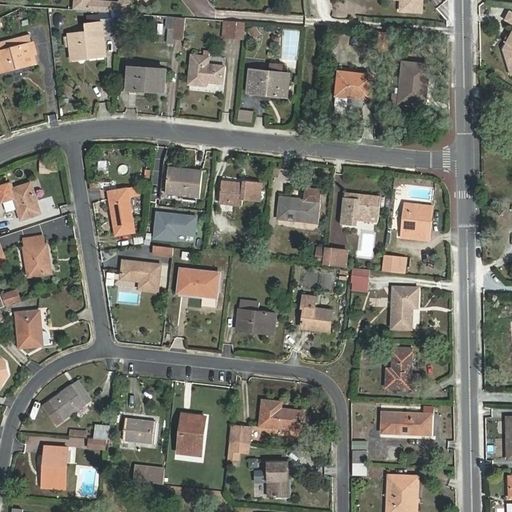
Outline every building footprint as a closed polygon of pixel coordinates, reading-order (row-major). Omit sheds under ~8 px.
[(106,13),(107,2),(93,1),(92,0),(74,0),(75,3),(89,4),(88,11),(106,13)] [(122,0),(119,3),(107,2),(106,13),(123,14),(133,5),(128,0),(122,0)] [(403,0),(403,11),(421,12),(422,0),(403,0)] [(89,4),(75,3),(74,10),(88,11),(89,4)] [(106,27),(113,26),(112,17),(105,17),(106,27)] [(175,38),(184,38),(186,19),(172,18),(171,26),(177,27),(175,38)] [(88,51),(88,56),(107,53),(104,21),(87,23),(88,32),(69,34),(70,53),(88,51)] [(222,38),(228,39),(230,22),(224,21),(222,38)] [(228,39),(243,40),(245,23),(230,22),(228,39)] [(379,53),(387,54),(389,34),(380,33),(379,53)] [(0,42),(0,52),(33,44),(31,35),(0,42)] [(33,44),(0,52),(0,70),(1,72),(39,62),(35,44),(33,44)] [(209,57),(191,55),(188,84),(206,87),(206,82),(222,83),(223,66),(208,65),(209,57)] [(429,64),(404,62),(399,102),(424,104),(429,64)] [(259,79),(248,78),(246,94),(289,99),(290,91),(280,90),(283,72),(283,65),(273,64),(272,71),(260,70),(259,79)] [(167,70),(130,66),(127,89),(164,93),(167,70)] [(259,79),(260,70),(249,69),(248,78),(259,79)] [(291,73),(283,72),(280,90),(290,91),(291,73)] [(372,77),(338,73),(336,96),(347,97),(369,100),(372,77)] [(336,96),(335,106),(346,107),(347,97),(336,96)] [(256,111),(240,110),(239,121),(255,123),(256,111)] [(45,164),(35,166),(37,173),(47,171),(45,164)] [(200,198),(204,170),(169,166),(166,193),(200,198)] [(244,182),(221,179),(219,203),(242,206),(243,198),(261,201),(263,182),(244,179),(244,182)] [(12,183),(0,187),(6,201),(15,198),(21,218),(41,211),(32,182),(14,188),(12,183)] [(141,195),(140,186),(109,191),(116,236),(137,232),(132,197),(141,195)] [(319,222),(322,200),(323,188),(309,187),(308,198),(281,195),(278,217),(319,222)] [(359,213),(379,216),(381,195),(363,193),(363,198),(345,195),(341,224),(358,225),(359,219),(359,213)] [(402,236),(426,239),(432,239),(434,220),(435,207),(407,203),(402,236)] [(198,216),(159,212),(156,237),(177,240),(178,233),(196,234),(198,216)] [(45,242),(44,236),(24,238),(31,277),(54,273),(48,242),(45,242)] [(155,253),(169,255),(170,247),(156,245),(155,253)] [(342,267),(344,249),(325,246),(325,249),(323,263),(323,264),(342,267)] [(351,250),(344,249),(342,267),(349,268),(351,250)] [(404,258),(387,257),(386,272),(403,274),(404,258)] [(162,264),(124,260),(122,278),(138,279),(138,276),(142,276),(142,280),(141,289),(160,291),(162,264)] [(222,272),(182,267),(179,294),(219,298),(222,272)] [(352,281),(370,284),(372,271),(353,268),(352,281)] [(370,284),(352,281),(351,288),(369,290),(370,284)] [(419,286),(392,286),(392,329),(414,329),(414,307),(419,307),(419,286)] [(19,288),(2,292),(5,305),(22,301),(19,288)] [(237,323),(258,326),(276,328),(278,313),(261,311),(261,302),(240,299),(237,323)] [(331,330),(332,309),(305,306),(303,327),(331,330)] [(19,347),(39,346),(38,327),(44,327),(43,311),(17,313),(19,347)] [(257,332),(258,326),(237,323),(236,330),(257,332)] [(276,328),(258,326),(257,332),(276,334),(276,328)] [(410,387),(411,372),(412,349),(393,348),(393,369),(387,368),(386,388),(410,387)] [(0,383),(3,386),(10,374),(5,357),(0,353),(0,383)] [(421,373),(411,372),(410,387),(420,387),(421,373)] [(73,384),(88,403),(94,398),(80,379),(73,384)] [(59,424),(88,403),(73,384),(45,404),(59,424)] [(283,409),(283,402),(263,399),(261,426),(303,431),(305,411),(283,409)] [(434,434),(435,413),(383,411),(383,432),(434,434)] [(202,436),(207,437),(209,418),(183,414),(178,452),(200,454),(202,436)] [(157,444),(160,421),(127,417),(124,440),(157,444)] [(110,439),(111,425),(96,423),(94,438),(110,439)] [(255,427),(233,425),(230,443),(248,444),(253,445),(255,427)] [(70,428),(70,435),(88,437),(88,430),(70,428)] [(92,438),(91,448),(108,449),(110,439),(94,438),(92,438)] [(238,452),(247,453),(248,444),(230,443),(230,451),(238,452)] [(69,448),(46,446),(43,486),(66,488),(69,448)] [(369,450),(353,449),(353,461),(368,462),(369,450)] [(353,461),(354,473),(367,475),(368,462),(353,461)] [(286,463),(268,464),(268,471),(258,471),(258,481),(268,481),(269,499),(285,498),(285,481),(287,481),(286,463)] [(163,482),(164,469),(136,466),(135,480),(163,482)] [(388,511),(408,511),(408,496),(418,496),(419,474),(390,473),(388,511)] [(408,496),(408,511),(417,511),(418,496),(408,496)]
